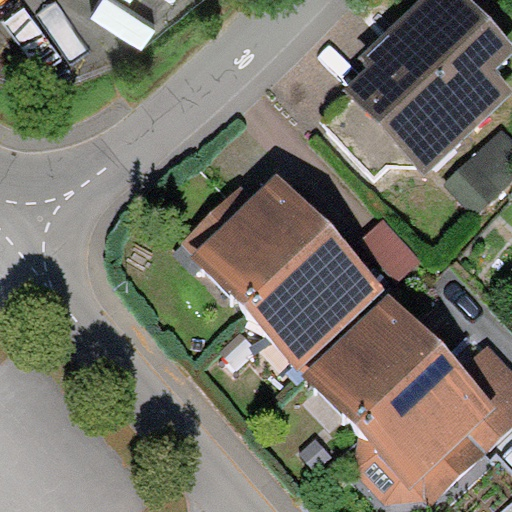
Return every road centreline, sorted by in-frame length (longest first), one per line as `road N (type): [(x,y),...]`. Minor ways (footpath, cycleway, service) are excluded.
road 1 (residential): [(301,0),(152,133),(13,233)]
road 2 (residential): [(13,233),(250,511)]
